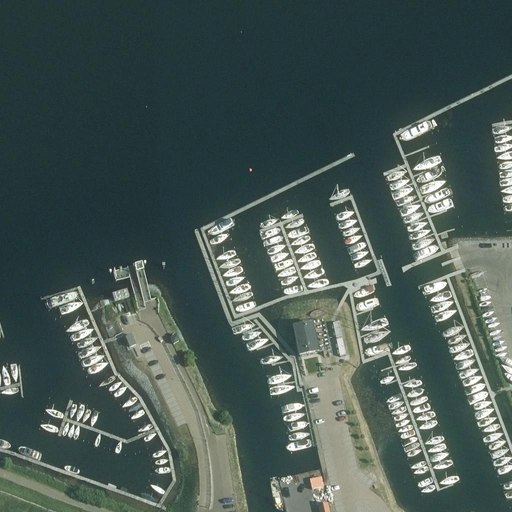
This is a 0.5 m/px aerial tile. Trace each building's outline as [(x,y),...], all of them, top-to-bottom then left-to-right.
[(112,295),(114,302),(129,298),(126,291),(112,295)] [(300,358),(319,354),(313,323),(293,327),(300,358)] [(339,323),(333,324),(336,338),(342,337),(339,323)] [(130,349),(135,346),(130,336),(125,339),(130,349)] [(342,339),(337,340),(340,357),(346,356),(342,339)]
